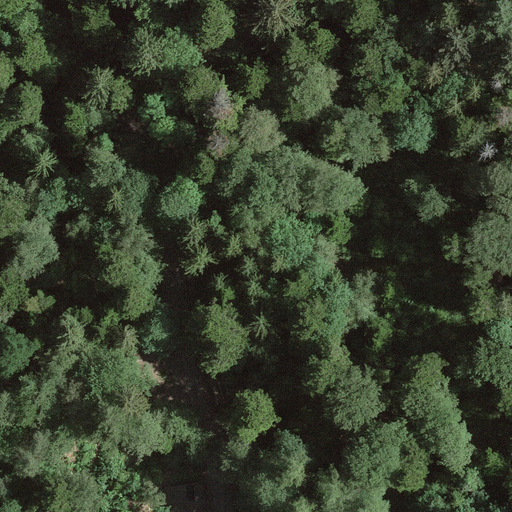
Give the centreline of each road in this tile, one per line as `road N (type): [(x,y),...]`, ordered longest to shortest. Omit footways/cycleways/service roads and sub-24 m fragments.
road 1 (unclassified): [(9,0),(73,55),(113,105),(159,187),(223,511)]
road 2 (track): [(0,392),(188,359)]
road 3 (track): [(159,187),(184,0)]
